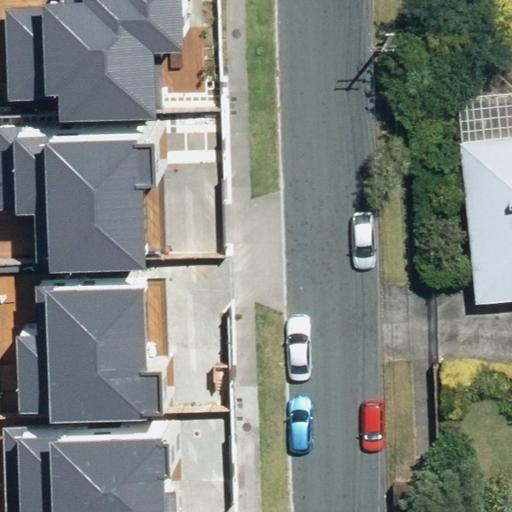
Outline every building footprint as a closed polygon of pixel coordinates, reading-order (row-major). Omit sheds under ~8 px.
[(62,122),(157,119),(155,54),(185,53),(183,0),(63,0),(64,4),(6,6),(8,101),(45,100),(45,96),(61,95),(62,122)] [(511,125),(475,128),(489,295),(511,292),(511,125)] [(49,272),(147,269),(144,188),(155,187),(153,143),(138,143),(138,139),(48,141),(48,137),(23,138),(23,126),(0,126),(0,210),(16,210),(16,216),(35,215),(37,265),(48,264),(49,272)] [(51,423),(148,419),(148,416),(162,416),(160,371),(146,372),(142,286),(45,290),(47,335),(16,336),(20,416),(51,415),(51,423)] [(178,511),(175,422),(2,428),(5,511),(178,511)]
